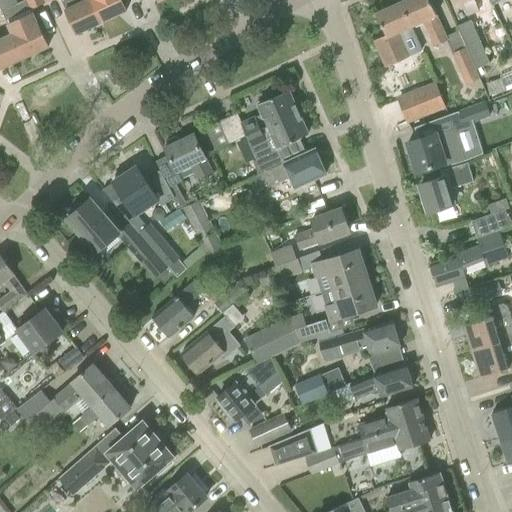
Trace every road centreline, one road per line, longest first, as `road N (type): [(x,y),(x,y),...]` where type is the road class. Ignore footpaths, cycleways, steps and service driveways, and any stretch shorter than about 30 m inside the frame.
road 1 (residential): [(491,511),(328,0)]
road 2 (residential): [(266,511),(11,219)]
road 3 (residential): [(11,219),(126,115),(215,50),(304,0)]
